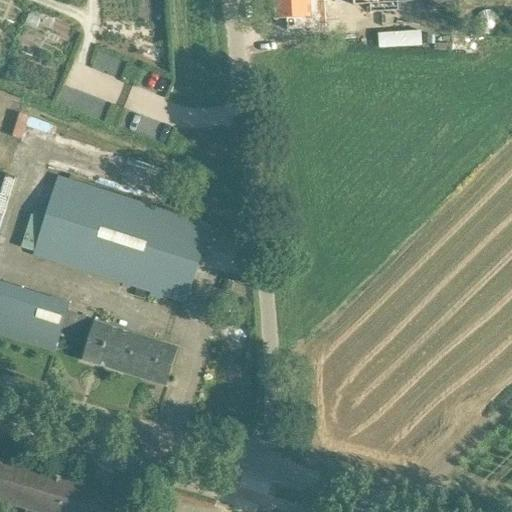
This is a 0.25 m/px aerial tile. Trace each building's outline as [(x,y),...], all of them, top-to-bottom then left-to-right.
[(274,0),(276,19),(311,18),(310,0),(274,0)] [(411,0),(351,0),(352,8),(369,7),(369,13),(397,12),(397,6),(412,6),(411,0)] [(429,20),(387,23),(388,37),(430,35),(429,20)] [(192,199),(207,198),(205,177),(190,179),(192,199)] [(33,254),(186,303),(210,226),(58,178),(33,254)] [(0,283),(0,334),(55,352),(60,337),(77,342),(84,318),(68,312),(70,305),(0,283)] [(179,348),(94,322),(82,360),(167,386),(179,348)] [(114,511),(120,495),(0,459),(0,501),(36,511),(114,511)]
